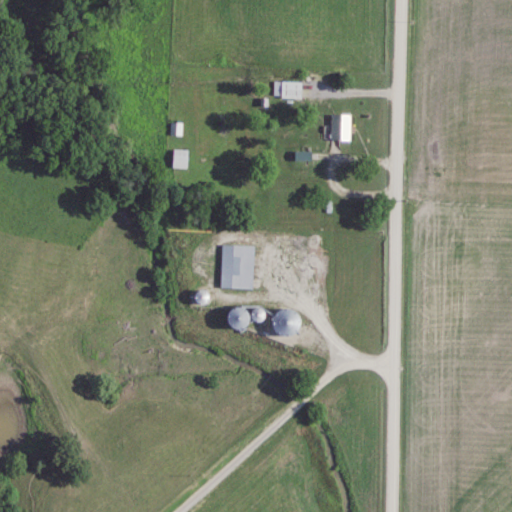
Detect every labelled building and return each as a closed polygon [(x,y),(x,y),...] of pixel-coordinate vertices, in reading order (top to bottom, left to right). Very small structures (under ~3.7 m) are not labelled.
[(271,100),(300,100),(300,84),(272,84),(271,100)] [(328,142),(348,142),(348,116),(328,116),(328,142)] [(169,126),(169,137),(179,137),(179,126),(169,126)] [(185,152),(169,152),(169,170),(185,170),(185,152)] [(250,247),(218,246),(218,291),(249,291),(250,247)]
